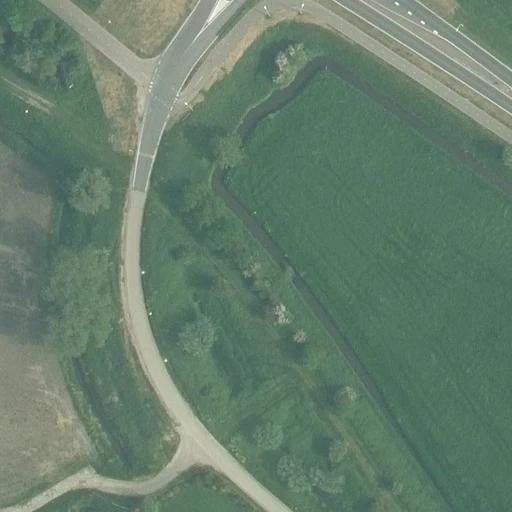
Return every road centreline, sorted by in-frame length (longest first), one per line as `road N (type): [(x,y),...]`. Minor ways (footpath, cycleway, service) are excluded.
road 1 (unclassified): [(279,511),(199,447),(142,337),(134,295),(133,220),(145,155),(162,93),(202,28)]
road 2 (primary): [(342,0),(511,104)]
road 3 (track): [(199,447),(154,489),(121,493),(91,483),(26,511)]
road 4 (primary): [(511,82),(398,0)]
